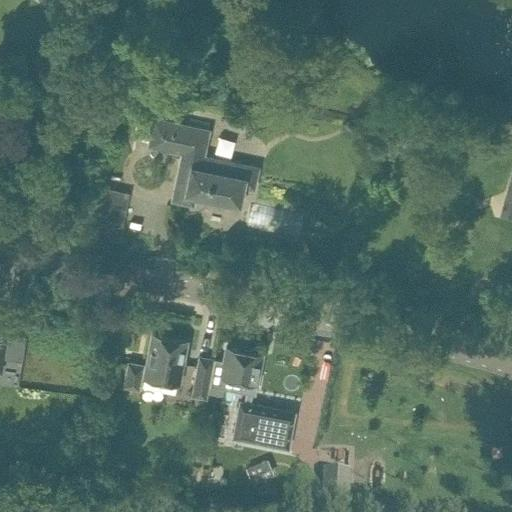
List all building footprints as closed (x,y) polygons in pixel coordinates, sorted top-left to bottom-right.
[(161,119),(164,109),(156,107),(153,117),(145,116),(142,129),(151,131),(148,145),(182,152),(172,199),(193,204),(195,193),(239,202),(243,186),(253,188),(258,167),(203,155),(208,129),(161,119)] [(119,239),(128,192),(105,187),(95,234),(119,239)] [(0,360),(0,359),(0,350),(3,332),(4,328),(7,328),(9,313),(0,311),(0,360)] [(143,377),(178,383),(187,339),(151,332),(143,377)] [(213,360),(209,384),(224,387),(254,393),(256,382),(262,353),(226,347),(223,362),(213,360)] [(199,356),(191,394),(207,397),(208,391),(209,384),(213,360),(213,358),(199,356)] [(122,385),(138,389),(144,362),(127,359),(122,385)] [(238,399),(231,436),(289,448),(296,410),(238,399)] [(266,457),(246,465),(250,475),(263,470),(265,475),(272,472),(266,457)] [(321,469),(319,502),(347,504),(348,470),(321,469)] [(283,491),(282,501),(295,502),(296,492),(283,491)]
